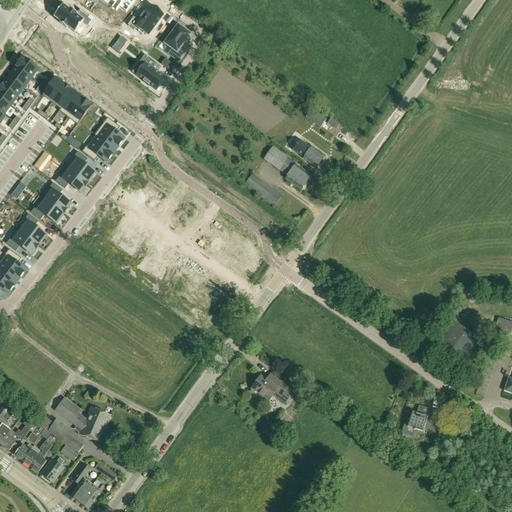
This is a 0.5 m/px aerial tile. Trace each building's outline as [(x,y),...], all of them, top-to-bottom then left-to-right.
[(98,0),(99,0),(115,13),(118,9),(125,15),(135,2),(131,0),(98,0)] [(65,5),(56,17),(65,24),(64,25),(70,30),(71,28),(78,34),(86,24),(91,27),(97,19),(82,9),(79,13),(72,9),(72,10),(65,5)] [(133,17),(127,25),(132,28),(135,25),(149,35),(163,16),(149,6),(144,14),(143,13),(140,17),(141,18),(138,21),(133,17)] [(176,24),(162,43),(170,49),(167,54),(177,62),(185,50),(179,46),(189,33),(176,24)] [(161,67),(145,55),(140,62),(145,65),(137,77),(144,82),(144,83),(149,87),(150,86),(157,91),(165,79),(157,73),(161,67)] [(23,58),(16,67),(31,79),(38,69),(23,58)] [(163,58),(159,64),(169,71),(173,66),(163,58)] [(16,67),(9,76),(24,88),(31,79),(16,67)] [(9,76),(2,86),(17,97),(24,88),(9,76)] [(55,79),(42,97),(52,104),(65,86),(55,79)] [(2,86),(0,88),(0,98),(10,106),(17,97),(2,86)] [(65,86),(52,104),(60,110),(61,110),(74,93),(65,86)] [(60,110),(59,112),(68,118),(82,99),(74,93),(61,110),(60,110)] [(0,98),(0,112),(4,115),(10,106),(0,98)] [(82,99),(68,118),(77,126),(92,107),(92,106),(82,99)] [(320,129),(326,122),(328,119),(313,108),(306,118),(320,129)] [(336,129),(339,124),(330,118),(328,121),(327,123),(336,129)] [(95,136),(94,136),(95,137),(96,137),(97,137),(115,150),(118,146),(119,147),(124,139),(116,133),(120,128),(107,119),(95,136)] [(86,147),(82,153),(94,162),(98,157),(106,163),(112,155),(111,155),(115,150),(97,137),(96,137),(88,149),(86,147)] [(300,140),(292,150),(304,158),(303,159),(317,168),(325,157),(312,147),(311,148),(300,140)] [(263,160),(287,177),(295,165),(296,164),(273,147),(263,160)] [(78,153),(66,167),(88,184),(96,173),(84,164),(87,160),(78,153)] [(295,165),(287,177),(285,179),(301,190),(311,176),(295,165)] [(66,167),(55,182),(65,190),(68,185),(80,194),(88,184),(66,167)] [(53,184),(42,199),(63,215),(71,205),(59,196),(63,191),(53,184)] [(42,199),(31,213),(40,221),(44,216),(56,225),(63,215),(42,199)] [(5,204),(2,210),(8,213),(11,208),(5,204)] [(22,232),(21,233),(39,246),(46,236),(34,227),(38,222),(29,215),(25,220),(29,223),(22,232)] [(17,230),(6,245),(16,252),(19,247),(31,256),(39,246),(21,233),(22,232),(18,229),(17,230)] [(7,257),(0,265),(0,269),(16,282),(19,277),(20,278),(26,270),(18,264),(22,259),(9,250),(5,255),(7,257)] [(0,288),(8,294),(13,287),(13,286),(16,282),(0,269),(0,288)] [(10,318),(0,330),(8,336),(18,324),(10,318)] [(511,322),(498,318),(494,330),(509,335),(511,328),(511,322)] [(453,322),(436,346),(460,364),(472,347),(458,336),(463,329),(453,322)] [(259,395),(269,401),(273,396),(286,405),(294,392),(277,380),(273,386),(269,383),(269,382),(261,376),(252,389),(260,394),(259,395)] [(65,399),(55,411),(76,428),(74,430),(80,434),(79,435),(100,443),(111,416),(91,407),(86,420),(79,414),(81,411),(65,399)] [(0,416),(3,418),(11,407),(6,403),(0,411),(0,416)] [(11,407),(3,418),(8,422),(13,414),(18,418),(20,415),(11,407)] [(423,433),(424,431),(436,435),(442,415),(436,413),(436,412),(422,408),(420,415),(413,413),(410,420),(406,419),(402,434),(413,438),(416,430),(423,433)] [(54,437),(63,443),(78,454),(84,446),(68,434),(70,430),(57,420),(54,424),(41,414),(35,422),(54,437)] [(268,430),(278,437),(286,427),(276,420),(268,430)] [(0,444),(1,446),(11,432),(3,426),(0,429),(0,444)] [(18,437),(23,441),(31,430),(26,427),(18,437)] [(11,432),(1,446),(9,452),(11,449),(13,451),(17,445),(15,444),(16,441),(13,439),(15,435),(11,432)] [(34,445),(37,441),(39,439),(32,434),(27,441),(34,445)] [(31,451),(23,462),(31,468),(42,453),(42,454),(50,444),(54,438),(50,435),(39,450),(42,452),(41,453),(39,451),(37,455),(31,451)] [(38,473),(46,462),(43,459),(53,446),(50,444),(42,454),(42,453),(31,468),(38,473)] [(23,462),(31,451),(33,448),(29,445),(27,448),(23,445),(15,456),(23,462)] [(61,453),(73,462),(78,456),(66,447),(61,453)] [(47,480),(61,460),(60,459),(57,464),(52,460),(41,475),(47,480)] [(64,462),(61,460),(47,480),(53,484),(64,469),(61,466),(64,462)] [(95,469),(102,474),(106,468),(98,464),(95,469)] [(80,503),(93,486),(90,483),(90,481),(87,478),(84,479),(91,470),(84,465),(72,481),(79,486),(71,497),(80,503)] [(118,477),(106,468),(102,474),(114,482),(118,477)] [(97,489),(93,486),(80,503),(88,509),(101,492),(101,491),(104,487),(100,484),(97,489)]
